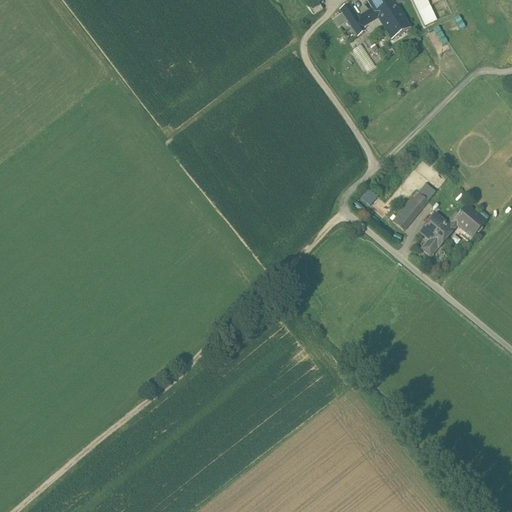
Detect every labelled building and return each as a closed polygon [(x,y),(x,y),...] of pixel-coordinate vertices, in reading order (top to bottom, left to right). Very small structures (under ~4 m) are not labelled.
[(316,0),(307,6),(313,16),(323,10),(316,0)] [(397,6),(392,0),(366,0),(373,11),(378,20),(391,41),(411,29),(397,6)] [(435,22),(424,0),(411,0),(424,27),(435,22)] [(360,21),(349,5),(339,11),(357,38),(366,31),(364,28),(360,21)] [(371,14),(360,21),(364,28),(378,20),(373,11),(370,13),(371,14)] [(352,50),(362,72),(374,66),(365,45),(352,50)] [(416,193),(392,223),(403,232),(427,203),(416,193)] [(485,224),(466,208),(453,224),(456,227),(462,231),(463,230),(473,237),(471,239),(472,240),(485,224)] [(450,228),(435,216),(420,234),(430,242),(422,251),(430,257),(437,249),(438,249),(453,232),(453,231),(456,227),(453,224),(450,228)]
